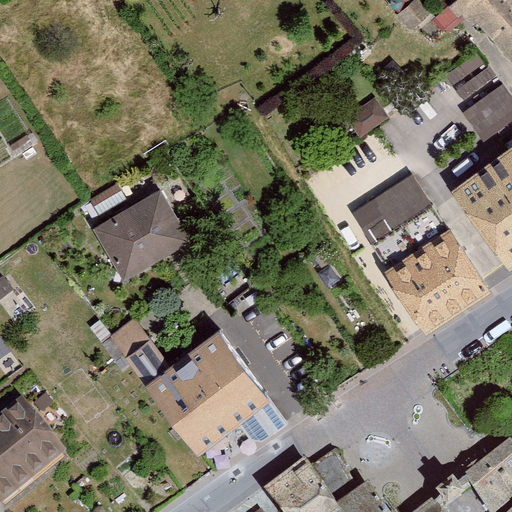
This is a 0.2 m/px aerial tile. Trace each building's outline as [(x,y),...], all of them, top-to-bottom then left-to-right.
[(415,0),(392,0),(403,11),(415,0)] [(434,17),(420,0),(400,18),(415,34),(434,17)] [(511,0),(458,0),(511,59),(511,0)] [(460,23),(448,12),(435,24),(448,36),(460,23)] [(490,80),(458,103),(472,122),(504,99),(490,80)] [(394,124),(378,101),(341,125),(357,149),(394,124)] [(511,115),(482,136),(491,150),(511,135),(511,115)] [(511,146),(458,186),(511,259),(511,146)] [(414,166),(349,214),(430,322),(495,274),(414,166)] [(97,222),(125,273),(194,235),(166,184),(97,222)] [(113,335),(205,453),(280,402),(228,328),(178,362),(139,315),(113,335)] [(0,418),(0,495),(11,509),(77,454),(28,395),(0,418)] [(465,490),(478,505),(487,511),(498,511),(511,500),(511,445),(497,457),(473,476),(476,482),(465,490)] [(336,452),(314,467),(334,497),(356,482),(336,452)] [(314,467),(275,493),(288,511),(345,511),(334,497),(314,467)] [(347,511),(397,511),(377,485),(364,496),(346,509),(347,511)] [(448,506),(453,511),(469,511),(470,511),(478,505),(465,490),(457,497),(448,506)] [(421,511),(453,511),(448,506),(439,499),(421,511)]
